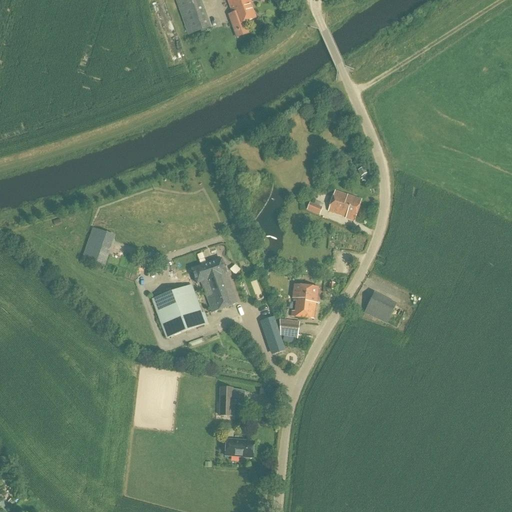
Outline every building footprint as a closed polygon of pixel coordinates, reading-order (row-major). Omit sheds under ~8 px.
[(176,0),(189,35),(210,28),(211,28),(200,0),(176,0)] [(260,0),(261,1),(264,0),(227,0),(232,13),(229,15),(237,38),(248,34),(244,23),(255,18),(250,3),(252,2),(258,0),(260,0)] [(366,184),(370,181),(363,168),(358,171),(366,184)] [(354,221),(361,200),(335,191),(328,211),(346,217),(345,218),(354,221)] [(319,216),(323,208),(309,203),(306,211),(319,216)] [(92,229),(82,258),(105,266),(115,237),(92,229)] [(237,304),(225,272),(226,271),(225,267),(224,267),(221,260),(191,270),(197,284),(201,283),(212,313),(237,304)] [(202,314),(191,286),(152,300),(166,339),(208,323),(204,313),(202,314)] [(317,304),(318,288),(294,286),(292,299),(293,299),(293,302),(295,302),(294,311),(292,311),(291,317),(313,320),(315,304),(317,304)] [(386,324),(395,306),(373,295),(365,313),(386,324)] [(280,334),(276,324),(275,324),(273,318),(262,322),(273,355),(284,351),(279,334),(280,334)] [(276,324),(280,334),(280,336),(283,337),(283,343),(292,344),(293,338),(297,339),(299,322),(279,320),(279,323),(276,324)] [(232,418),(233,389),(219,388),(218,417),(232,418)] [(236,389),(237,403),(246,403),(245,388),(236,389)] [(271,390),(260,388),(259,395),(270,397),(271,390)] [(252,459),(254,442),(226,440),(225,456),(252,459)] [(0,486),(3,489),(8,483),(0,475),(4,471),(0,467),(0,466),(0,465),(0,486)]
